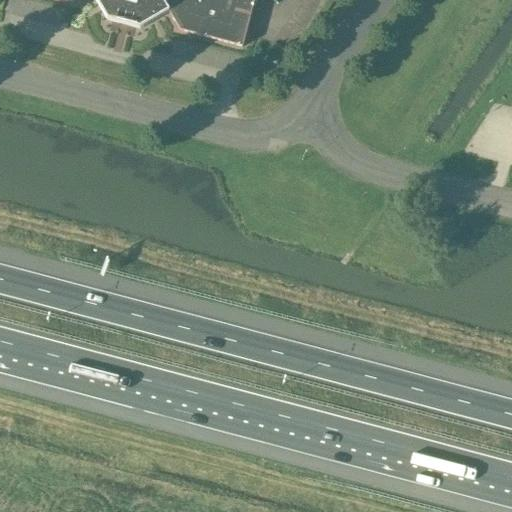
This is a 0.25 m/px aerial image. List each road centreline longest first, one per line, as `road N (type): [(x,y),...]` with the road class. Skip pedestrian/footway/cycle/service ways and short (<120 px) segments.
road 1 (motorway): [(0,342),(511,478)]
road 2 (motorway): [(511,417),(0,282)]
road 3 (unclassified): [(318,101),(277,133),(245,139),(0,76)]
road 4 (unclassified): [(511,207),(377,174),(327,134),(318,101)]
road 5 (unclassified): [(318,101),(389,0)]
